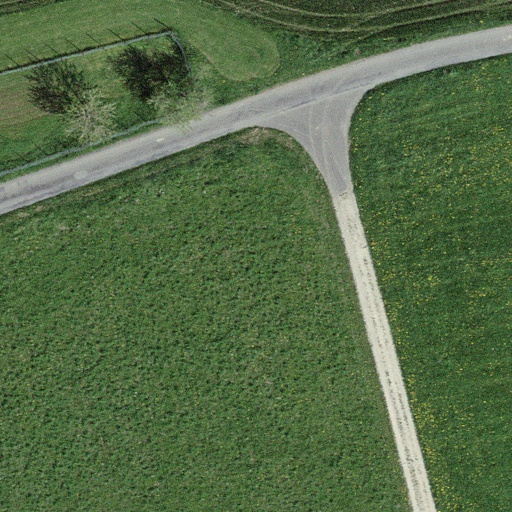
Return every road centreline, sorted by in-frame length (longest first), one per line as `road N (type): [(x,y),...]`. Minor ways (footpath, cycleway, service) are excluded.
road 1 (track): [(0,196),(310,92),(449,50),(511,40)]
road 2 (track): [(310,92),(419,511)]
